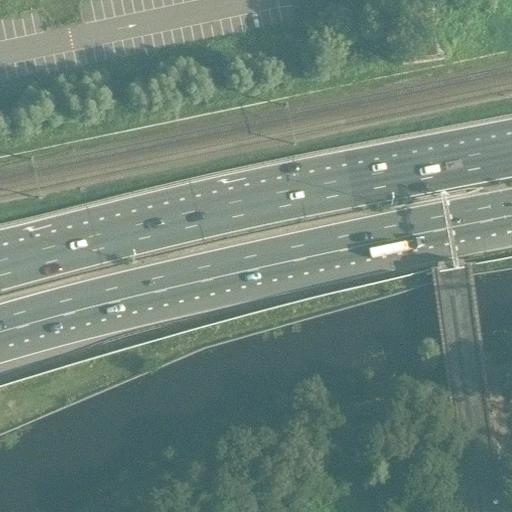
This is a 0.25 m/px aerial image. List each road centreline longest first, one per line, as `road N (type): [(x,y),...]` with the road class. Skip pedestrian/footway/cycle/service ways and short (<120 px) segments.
road 1 (motorway): [(0,327),(206,273),(511,209)]
road 2 (motorway): [(511,155),(242,208),(0,269)]
